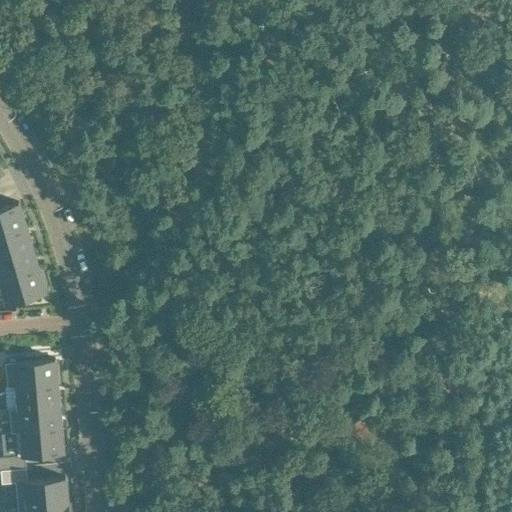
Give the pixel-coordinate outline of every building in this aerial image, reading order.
[(0,207),(0,232),(26,224),(19,201),(0,207)] [(0,232),(0,256),(32,246),(26,224),(0,232)] [(39,267),(32,246),(0,256),(0,279),(0,280),(39,268),(39,267)] [(42,266),(39,267),(39,268),(0,280),(7,302),(46,291),(44,286),(47,285),(42,266)] [(55,358),(5,362),(7,387),(17,386),(17,384),(57,381),(57,382),(61,382),(59,362),(56,363),(55,358)] [(57,381),(17,384),(17,386),(19,407),(19,408),(59,404),(57,382),(57,381)] [(19,407),(9,407),(11,432),(16,432),(16,431),(61,427),(59,404),(19,408),(19,407)] [(18,454),(0,455),(0,468),(1,469),(27,466),(26,454),(63,450),(61,427),(16,431),(16,432),(18,454)] [(27,466),(1,469),(2,482),(16,481),(18,508),(68,503),(68,502),(66,476),(28,479),(27,466)] [(68,503),(18,508),(18,511),(71,511),(70,502),(68,502),(68,503)]
